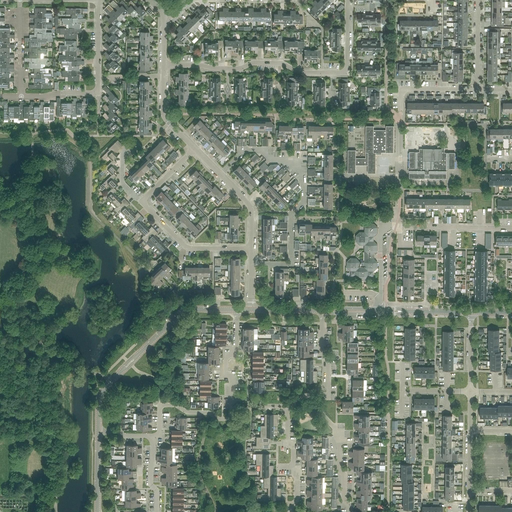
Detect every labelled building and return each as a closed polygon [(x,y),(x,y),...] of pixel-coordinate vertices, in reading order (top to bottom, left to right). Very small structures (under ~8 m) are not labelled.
[(117,6),(118,5),(113,0),(110,3),(117,10),(123,16),(124,17),(126,15),(125,14),(128,12),(122,5),(121,5),(119,8),(117,6)] [(126,6),(127,5),(122,0),(119,3),(121,5),(122,5),(128,12),(133,17),(135,15),(134,14),(137,12),(136,11),(131,5),(130,6),(128,8),(126,6)] [(135,6),(135,5),(131,0),(128,3),(130,6),(131,5),(136,11),(137,12),(142,17),(144,15),(143,14),(146,12),(140,5),(137,8),(135,6)] [(323,9),(326,7),(320,0),(317,3),(315,0),(313,2),(322,11),(324,10),(323,9)] [(320,13),(322,11),(313,2),(311,4),(313,6),(311,9),(312,10),(310,12),(316,18),(318,16),(317,15),(320,13)] [(112,10),(113,9),(108,5),(106,7),(119,21),(121,19),(123,16),(117,10),(114,12),(112,10)] [(117,23),(119,21),(106,7),(103,10),(108,15),(108,14),(111,16),(108,19),(117,27),(119,25),(119,24),(117,23)] [(225,21),(225,8),(225,7),(222,7),(222,11),(219,11),(219,12),(215,12),(214,20),(218,20),(222,20),(222,21),(225,21)] [(46,12),(46,8),(34,8),(34,15),(30,15),(29,18),(34,18),(46,18),(52,19),(52,16),(52,12),(46,12)] [(65,9),(65,11),(65,14),(71,14),(71,18),(83,19),(83,12),(87,12),(88,9),(65,8),(65,9)] [(213,15),(213,13),(208,8),(205,10),(203,8),(200,10),(198,8),(196,10),(205,20),(207,18),(208,20),(211,17),(211,16),(213,15)] [(203,21),(205,20),(196,10),(194,12),(196,14),(194,17),(200,23),(203,21)] [(292,11),(292,24),(295,24),(295,23),(299,23),(299,24),(302,24),(302,16),(299,16),(299,14),(295,14),(295,11),(292,11)] [(369,25),(369,14),(363,14),(363,15),(358,15),(358,22),(359,22),(358,25),(369,25)] [(369,14),(369,25),(377,25),(377,22),(380,22),(380,15),(376,15),(376,14),(369,14)] [(119,30),(117,27),(108,19),(106,16),(103,19),(108,23),(111,25),(108,27),(114,34),(117,31),(117,32),(119,30)] [(197,26),(200,23),(194,17),(191,19),(189,17),(187,19),(196,28),(198,26),(197,26)] [(46,22),(46,18),(34,18),(34,25),(29,25),(29,28),(34,28),(46,28),(52,28),(52,26),(52,23),(46,22)] [(69,18),(62,18),(61,21),(62,21),(62,24),(68,24),(68,28),(68,29),(80,29),(80,28),(80,22),(84,22),(84,19),(83,19),(71,18),(69,18)] [(502,18),(492,18),(492,23),(497,24),(497,26),(504,27),(504,23),(501,23),(502,18)] [(194,30),(196,28),(187,19),(185,21),(187,23),(185,26),(191,32),(194,30)] [(406,30),(406,21),(400,21),(400,24),(397,24),(397,30),(400,30),(406,30)] [(433,21),(433,30),(438,30),(438,32),(441,32),(441,25),(438,25),(438,21),(433,21)] [(108,27),(106,25),(103,28),(108,32),(110,34),(108,36),(114,43),(117,40),(117,41),(119,39),(114,34),(108,27)] [(188,35),(191,32),(185,26),(182,28),(180,26),(178,28),(187,37),(189,35),(188,35)] [(10,28),(4,28),(0,27),(0,37),(10,38),(14,38),(14,35),(10,35),(10,28)] [(46,32),(46,28),(34,28),(34,35),(29,35),(29,38),(47,38),(52,38),(52,36),(51,36),(51,32),(46,32)] [(68,28),(58,28),(57,28),(57,33),(59,33),(59,34),(65,34),(65,39),(77,39),(77,32),(81,32),(81,29),(80,28),(80,29),(68,29),(68,28)] [(185,39),(187,37),(178,28),(176,30),(178,32),(176,35),(178,37),(175,39),(180,44),(183,42),(182,41),(185,38),(185,39)] [(146,32),(146,29),(139,29),(139,32),(140,32),(140,35),(139,35),(139,38),(152,38),(152,36),(149,36),(149,32),(146,32)] [(330,40),(341,40),(341,33),(340,33),(340,29),(333,29),(333,32),(330,32),(330,40)] [(499,32),(499,29),(493,29),(493,32),(488,32),(488,37),(500,37),(501,37),(501,32),(499,32)] [(114,43),(108,36),(105,34),(103,37),(107,41),(108,41),(110,43),(108,45),(114,52),(117,49),(117,50),(119,48),(114,43)] [(10,45),(10,38),(0,37),(0,47),(9,48),(14,48),(14,45),(10,45)] [(47,38),(29,38),(24,38),(24,41),(29,41),(29,48),(40,48),(40,44),(46,44),(46,41),(47,41),(47,38)] [(277,40),(274,40),(274,39),(271,39),(271,41),(271,50),(274,50),(274,53),(277,53),(277,48),(281,48),(281,41),(277,41),(277,40)] [(467,39),(458,39),(454,39),(454,42),(458,42),(458,45),(456,45),(456,48),(463,48),(463,45),(467,45),(467,39)] [(231,50),(231,41),(227,41),(227,40),(225,40),(225,41),(221,41),(221,47),(225,48),(225,53),(227,53),(227,50),(231,50)] [(241,48),(241,41),(238,41),(238,40),(235,40),(235,41),(231,41),(231,50),(235,50),(235,53),(237,53),(238,48),(241,48)] [(251,50),(251,41),(247,41),(247,40),(244,40),(244,41),(241,41),(241,48),(244,48),(244,53),(247,53),(247,50),(251,50)] [(261,48),(261,41),(257,41),(257,40),(255,40),(255,41),(251,41),(251,50),(255,50),(255,53),(257,53),(257,48),(261,48)] [(271,50),(271,41),(267,41),(267,40),(264,40),(264,41),(261,41),(261,48),(264,48),(264,53),(267,53),(267,50),(271,50)] [(291,50),(291,41),(287,41),(287,40),(284,40),(284,41),(281,41),(281,48),(284,48),(284,53),(287,53),(287,50),(291,50)] [(300,41),(297,41),(297,40),(294,40),(294,41),(291,41),(291,50),(294,50),(294,54),(297,54),(297,48),(300,48),(300,41)] [(341,46),(341,40),(330,40),(330,47),(333,47),(333,50),(340,51),(340,46),(341,46)] [(369,51),(369,40),(362,40),(362,43),(358,43),(358,50),(362,50),(362,51),(369,51)] [(369,40),(369,51),(376,51),(376,50),(380,50),(380,43),(377,43),(377,40),(369,40)] [(81,51),(81,48),(77,48),(77,41),(65,41),(65,45),(59,45),(59,48),(58,48),(58,51),(65,51),(76,51),(81,51)] [(221,47),(221,41),(217,41),(217,42),(215,42),(215,43),(211,43),(211,52),(215,52),(215,56),(218,56),(218,47),(221,47)] [(211,52),(211,43),(208,43),(208,42),(205,42),(205,43),(201,43),(201,50),(205,50),(205,55),(208,55),(208,52),(211,52)] [(119,57),(114,52),(108,45),(105,43),(103,45),(107,50),(108,49),(110,52),(108,54),(114,61),(117,58),(117,59),(119,57)] [(9,55),(9,48),(0,47),(0,57),(9,58),(14,58),(14,55),(9,55)] [(29,48),(24,48),(24,51),(29,51),(29,58),(40,58),(40,54),(46,54),(46,51),(47,51),(47,48),(40,48),(29,48)] [(320,58),(320,51),(317,50),(314,50),(310,50),(310,59),(314,59),(314,63),(317,63),(317,58),(320,58)] [(454,59),(463,59),(463,53),(459,53),(459,50),(452,50),(452,53),(454,53),(454,59)] [(76,58),(76,51),(65,51),(65,55),(59,55),(59,58),(58,58),(58,61),(61,61),(81,61),(81,58),(76,58)] [(119,66),(114,61),(108,54),(105,52),(103,54),(107,59),(108,58),(110,61),(104,66),(111,73),(116,67),(117,68),(119,66)] [(9,65),(9,58),(0,57),(0,67),(14,68),(14,65),(9,65)] [(29,58),(24,58),(24,61),(29,61),(29,68),(34,68),(40,68),(40,64),(46,64),(46,61),(47,61),(47,58),(40,58),(29,58)] [(84,61),(81,61),(61,61),(61,64),(62,64),(62,67),(68,67),(68,71),(79,71),(79,64),(84,65),(84,61)] [(152,66),(152,64),(139,63),(139,66),(140,66),(140,70),(139,70),(139,73),(147,73),(147,70),(149,70),(149,66),(152,66)] [(405,65),(400,65),(400,63),(397,63),(397,71),(400,71),(400,74),(405,74),(405,65)] [(441,70),(441,63),(438,63),(438,65),(432,65),(432,74),(438,74),(438,70),(441,70)] [(369,76),(369,65),(362,65),(362,66),(358,66),(358,73),(361,73),(361,76),(369,76)] [(369,65),(369,76),(377,76),(377,73),(380,73),(380,66),(376,66),(376,65),(369,65)] [(14,71),(14,68),(0,67),(0,77),(9,78),(9,71),(14,71)] [(45,78),(52,79),(52,76),(51,76),(51,72),(45,72),(45,68),(40,68),(34,68),(34,75),(29,75),(29,78),(34,78),(45,78)] [(68,71),(61,71),(61,74),(62,74),(62,77),(67,77),(67,81),(79,81),(79,75),(84,75),(84,71),(79,71),(68,71)] [(0,77),(0,87),(4,88),(4,90),(9,90),(9,81),(14,81),(14,78),(9,78),(0,77)] [(45,82),(45,78),(34,78),(33,85),(29,85),(29,88),(52,88),(52,86),(51,86),(51,83),(45,82)] [(210,89),(220,89),(220,82),(220,78),(212,78),(212,81),(210,81),(210,89)] [(234,89),(245,89),(245,82),(242,82),(243,78),(235,78),(235,82),(234,82),(234,89)] [(297,93),(297,78),(289,78),(289,82),(287,82),(287,86),(286,86),(286,93),(297,93)] [(262,90),(272,90),(272,83),(272,79),(264,79),(264,82),(262,82),(262,90)] [(341,79),(341,83),(340,83),(340,87),(339,87),(339,94),(350,94),(350,86),(347,86),(347,83),(348,83),(348,79),(341,79)] [(314,94),(325,94),(325,87),(324,87),(324,83),(317,83),(317,86),(314,86),(314,94)] [(113,104),(116,101),(117,102),(119,100),(105,86),(102,89),(107,93),(108,93),(110,95),(107,97),(107,98),(113,104)] [(380,93),(379,93),(379,88),(368,88),(367,96),(371,96),(371,105),(380,105),(380,93)] [(220,102),(220,89),(210,89),(210,97),(211,97),(211,101),(213,101),(213,102),(220,102)] [(245,97),(245,89),(234,89),(234,96),(235,96),(235,100),(242,100),(242,97),(245,97)] [(272,97),(272,90),(262,90),(261,97),(264,97),(264,101),(271,101),(271,97),(272,97)] [(297,101),(297,93),(286,93),(286,100),(287,100),(287,104),(294,104),(294,101),(297,101)] [(325,101),(325,94),(314,94),(314,101),(317,101),(317,105),(324,105),(324,101),(325,101)] [(349,102),(350,94),(339,94),(339,101),(339,105),(347,105),(347,102),(349,102)] [(107,98),(107,97),(105,95),(102,98),(107,102),(110,104),(107,106),(113,113),(116,110),(117,111),(119,109),(113,104),(107,98)] [(60,103),(60,98),(56,98),(56,116),(62,117),(62,114),(66,114),(67,103),(60,103)] [(77,103),(77,99),(77,98),(73,98),(73,103),(67,103),(66,114),(70,114),(70,117),(76,117),(76,115),(76,114),(77,103)] [(86,117),(87,98),(83,98),(83,103),(77,103),(76,114),(76,115),(80,115),(80,117),(86,117)] [(7,106),(7,102),(4,101),(3,120),(9,120),(9,118),(14,118),(14,106),(7,106)] [(24,106),(24,102),(20,102),(20,106),(14,106),(14,118),(18,118),(18,120),(24,120),(24,118),(24,106)] [(34,106),(34,102),(30,102),(30,106),(24,106),(24,118),(28,118),(28,120),(34,120),(34,118),(34,106)] [(44,120),(44,118),(44,107),(44,102),(40,102),(40,107),(34,106),(34,118),(38,118),(38,120),(44,120)] [(54,121),(54,102),(50,102),(50,107),(44,107),(44,118),(48,118),(48,120),(54,121)] [(484,104),(477,103),(477,113),(484,113),(483,115),(487,115),(487,107),(484,107),(484,104)] [(107,106),(105,104),(102,106),(107,111),(110,113),(107,115),(113,122),(116,119),(116,120),(118,118),(113,113),(107,106)] [(113,122),(107,115),(105,113),(102,115),(107,120),(107,119),(109,122),(107,124),(109,126),(106,128),(111,133),(116,128),(116,129),(118,127),(113,122)] [(196,132),(204,125),(200,120),(190,129),(192,131),(194,129),(196,132)] [(271,125),(271,122),(265,122),(265,132),(267,132),(267,130),(271,130),(271,132),(273,134),(274,134),(274,125),(271,125)] [(152,128),(152,125),(138,125),(138,128),(139,128),(139,132),(138,132),(138,135),(146,135),(146,132),(148,132),(148,128),(152,128)] [(202,135),(208,129),(204,125),(196,132),(193,135),(194,137),(198,134),(201,136),(202,135)] [(285,139),(285,126),(279,126),(279,131),(276,131),(276,136),(282,136),(282,139),(285,139)] [(314,140),(314,126),(308,126),(308,129),(306,129),(306,138),(312,138),(312,140),(314,140)] [(381,155),(381,153),(393,153),(394,126),(386,126),(386,130),(374,130),(374,126),(366,126),(365,158),(356,158),(356,150),(348,150),(348,173),(356,173),(356,165),(368,166),(368,173),(376,174),(376,155),(381,155)] [(206,139),(212,133),(208,129),(202,135),(201,136),(197,140),(199,142),(204,136),(206,139)] [(209,145),(217,138),(212,133),(206,139),(201,144),(203,146),(207,142),(209,145)] [(215,148),(221,142),(217,138),(209,145),(205,148),(207,150),(212,145),(215,148)] [(170,148),(168,146),(163,140),(158,144),(164,150),(166,152),(170,148)] [(113,159),(117,155),(115,153),(120,147),(115,142),(108,149),(109,150),(100,158),(103,161),(108,156),(112,161),(113,159)] [(218,153),(219,152),(225,146),(221,142),(215,148),(209,153),(211,155),(215,151),(218,153)] [(160,154),(164,150),(158,144),(154,148),(160,154)] [(223,156),(229,151),(231,149),(227,144),(225,146),(219,152),(218,153),(214,157),(216,159),(221,154),(223,156)] [(408,168),(408,170),(409,170),(409,179),(425,179),(425,175),(429,175),(429,179),(446,179),(446,169),(455,169),(455,153),(454,153),(444,153),(444,146),(438,146),(438,149),(435,149),(432,149),(426,149),(419,149),(419,152),(412,152),(409,152),(409,168),(408,168)] [(161,155),(160,154),(154,148),(150,152),(155,158),(158,156),(159,157),(161,155)] [(169,155),(170,156),(174,160),(178,156),(174,151),(169,155)] [(157,160),(155,158),(150,152),(145,157),(147,158),(151,163),(151,162),(154,160),(155,161),(157,160)] [(172,162),(174,160),(170,156),(166,160),(167,162),(170,164),(172,162)] [(154,166),(151,162),(151,163),(147,158),(143,163),(148,169),(151,166),(152,167),(154,166)] [(116,162),(113,159),(112,161),(99,173),(102,176),(105,174),(104,173),(107,170),(112,175),(113,173),(117,169),(113,165),(116,162)] [(144,173),(148,169),(143,163),(138,167),(144,173)] [(239,166),(233,171),(237,176),(245,168),(247,167),(244,164),(241,168),(239,166)] [(140,177),(144,173),(138,167),(134,171),(140,177)] [(241,180),(247,174),(250,172),(245,168),(237,176),(241,180)] [(194,180),(201,173),(200,172),(198,173),(196,170),(190,176),(194,180)] [(142,180),(140,177),(134,171),(129,175),(135,181),(138,179),(140,182),(142,180)] [(116,176),(113,173),(112,175),(100,186),(100,189),(102,191),(105,187),(104,186),(107,184),(111,189),(112,189),(113,187),(117,183),(113,179),(116,176)] [(198,185),(204,179),(202,176),(203,175),(201,173),(194,180),(198,185)] [(246,185),(252,179),(247,174),(241,180),(246,185)] [(256,183),(254,181),(256,179),(254,177),(252,179),(246,185),(250,189),(256,183)] [(261,182),(258,185),(259,186),(259,187),(263,191),(269,185),(267,183),(269,181),(266,178),(263,181),(264,182),(263,183),(261,182)] [(199,192),(210,182),(208,180),(207,182),(204,179),(198,185),(200,187),(197,190),(199,192)] [(291,189),(297,184),(298,182),(296,180),(289,187),(291,189)] [(180,190),(178,188),(172,182),(170,185),(175,190),(178,192),(180,190)] [(213,188),(210,185),(212,184),(210,182),(199,192),(201,195),(205,191),(207,194),(209,192),(213,188)] [(267,195),(273,190),(277,186),(275,184),(271,187),(269,185),(263,191),(267,195)] [(213,196),(219,190),(214,186),(213,188),(209,192),(213,196)] [(116,190),(113,187),(112,189),(111,189),(101,199),(103,201),(107,198),(111,203),(117,197),(113,193),(116,190)] [(223,195),(219,190),(213,196),(215,199),(213,201),(217,205),(222,200),(220,198),(223,195)] [(272,200),(278,194),(273,190),(267,195),(272,200)] [(158,203),(168,194),(166,192),(163,194),(161,191),(155,197),(158,200),(156,201),(158,203)] [(164,206),(169,200),(167,198),(170,196),(168,194),(158,203),(160,205),(161,203),(164,206)] [(276,204),(282,198),(278,194),(272,200),(276,204)] [(286,203),(284,200),(286,198),(284,196),(282,198),(276,204),(280,208),(286,203)] [(127,201),(125,199),(124,198),(121,201),(117,197),(111,203),(116,207),(113,210),(115,213),(127,201)] [(169,200),(164,206),(166,209),(165,210),(166,212),(174,205),(176,202),(174,200),(172,203),(169,200)] [(127,207),(130,204),(127,201),(115,213),(117,215),(120,212),(125,217),(131,211),(127,207)] [(174,205),(166,212),(171,216),(172,214),(175,217),(183,208),(182,207),(180,208),(178,206),(176,207),(174,205)] [(183,208),(175,217),(177,219),(176,219),(179,222),(177,223),(179,225),(186,217),(189,215),(184,210),(185,209),(184,208),(183,208)] [(138,212),(137,212),(135,215),(131,211),(125,217),(123,219),(128,223),(126,225),(129,227),(141,215),(138,212)] [(141,221),(143,218),(144,218),(141,215),(129,227),(131,229),(133,227),(133,229),(136,232),(138,232),(139,231),(144,225),(141,221)] [(185,228),(191,222),(193,220),(189,215),(186,217),(179,225),(181,226),(182,225),(185,228)] [(188,233),(195,226),(191,222),(185,228),(187,230),(186,232),(188,233)] [(193,236),(199,231),(199,230),(201,228),(197,224),(195,226),(188,233),(189,235),(191,234),(193,236)] [(368,236),(374,237),(377,233),(378,227),(374,224),(369,224),(365,227),(365,232),(368,236)] [(154,229),(152,227),(151,226),(148,229),(144,225),(139,231),(144,235),(140,239),(143,241),(154,229)] [(157,232),(154,229),(143,241),(140,244),(144,247),(146,244),(150,248),(153,245),(158,240),(154,235),(157,232)] [(368,236),(365,232),(360,232),(356,236),(356,241),(360,245),(364,245),(368,241),(368,239),(374,239),(374,237),(368,236)] [(359,280),(364,280),(368,276),(373,276),(373,271),(377,268),(377,262),(373,259),(373,258),(374,254),(377,250),(377,245),(374,241),(374,239),(368,239),(368,241),(364,245),(364,262),(360,262),(356,258),(351,258),(347,262),(347,267),(350,271),(350,276),(356,276),(359,280)] [(169,244),(167,242),(165,240),(162,243),(158,240),(153,245),(157,250),(154,253),(157,255),(164,248),(164,249),(169,244)] [(271,255),(271,249),(263,249),(263,255),(267,255),(267,258),(275,258),(275,255),(271,255)] [(160,267),(170,276),(171,275),(168,271),(170,269),(165,263),(160,267)] [(168,278),(170,276),(160,267),(156,271),(162,277),(164,275),(168,278)] [(182,270),(181,278),(186,278),(186,279),(191,279),(191,276),(191,267),(185,267),(185,270),(182,270)] [(212,278),(212,271),(209,271),(209,267),(203,267),(203,279),(203,278),(206,278),(212,278)] [(288,272),(288,269),(280,268),(280,272),(275,272),(275,278),(288,278),(288,275),(283,275),(283,272),(288,272)] [(159,280),(162,277),(156,271),(152,275),(161,285),(163,283),(159,280)] [(159,287),(161,285),(152,275),(147,280),(155,288),(157,287),(158,286),(159,287)] [(397,429),(397,424),(402,424),(402,421),(397,421),(392,421),(392,429),(397,429)] [(370,443),(370,437),(354,437),(354,440),(359,440),(359,443),(363,443),(363,446),(354,445),(354,449),(354,451),(349,451),(349,454),(364,454),(365,446),(369,446),(370,443)]
